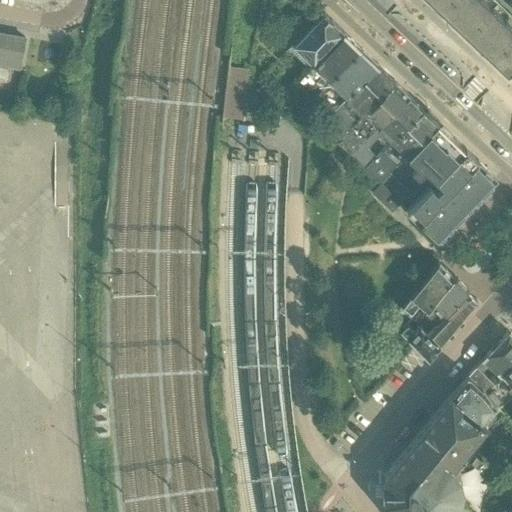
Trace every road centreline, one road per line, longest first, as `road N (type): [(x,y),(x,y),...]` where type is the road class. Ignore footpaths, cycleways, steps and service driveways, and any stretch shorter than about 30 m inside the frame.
road 1 (residential): [(352,485),(324,463),(303,421),(294,268),(298,146),(243,128)]
road 2 (residential): [(352,485),(388,429),(511,289)]
road 3 (secondary): [(370,0),(488,112)]
